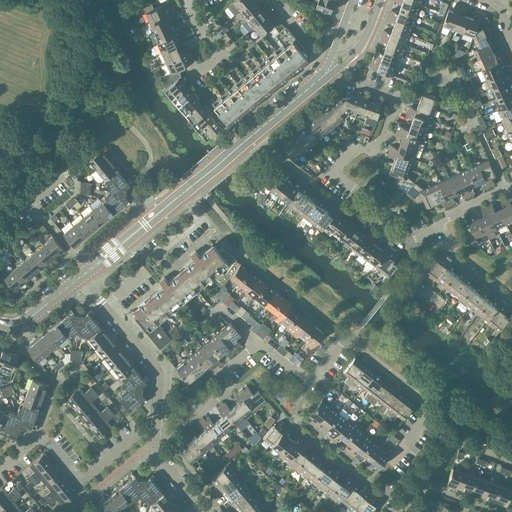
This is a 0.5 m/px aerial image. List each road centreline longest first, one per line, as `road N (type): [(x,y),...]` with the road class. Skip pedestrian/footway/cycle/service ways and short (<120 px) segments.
road 1 (tertiary): [(79,279),(319,79)]
road 2 (residential): [(0,472),(41,444),(82,480),(135,438),(156,433)]
road 3 (residential): [(156,433),(154,365),(79,279)]
road 4 (residential): [(330,171),(352,149),(377,152),(396,96),(334,72)]
road 5 (residential): [(399,511),(447,439),(511,394)]
road 6 (residential): [(156,433),(170,431),(228,383),(226,371),(257,342)]
road 7 (residential): [(257,342),(311,383),(345,341)]
road 8 (residential): [(407,243),(511,185)]
